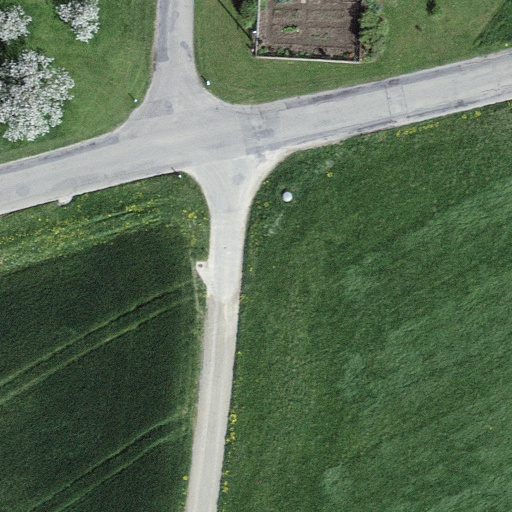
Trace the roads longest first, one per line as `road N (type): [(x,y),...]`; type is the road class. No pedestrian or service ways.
road 1 (unclassified): [(169,146),(511,73)]
road 2 (unclassified): [(0,190),(169,146)]
road 3 (unclassified): [(169,146),(177,0)]
